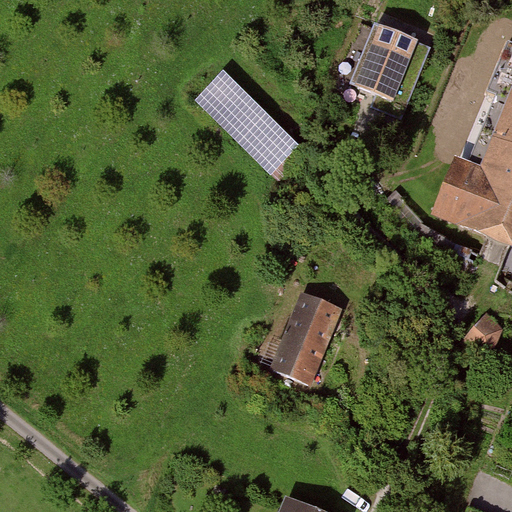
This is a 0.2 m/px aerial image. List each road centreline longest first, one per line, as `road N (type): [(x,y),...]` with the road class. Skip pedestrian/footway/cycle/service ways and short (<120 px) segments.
road 1 (track): [(343,192),(351,214),(462,314),(383,511)]
road 2 (residential): [(0,405),(129,511)]
